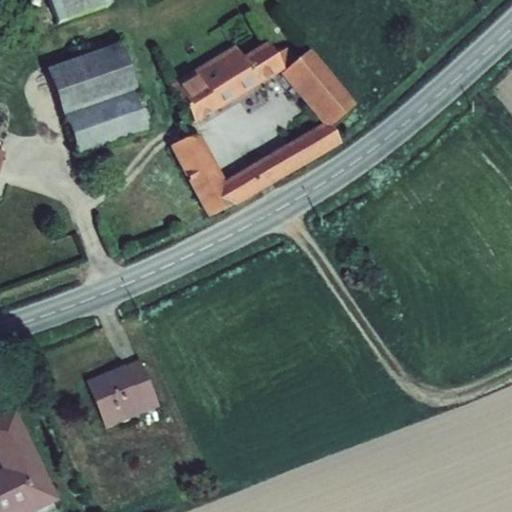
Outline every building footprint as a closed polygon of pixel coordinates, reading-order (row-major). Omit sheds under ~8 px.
[(93,0),(36,0),(48,28),(97,9),(93,0)] [(281,68),(322,123),(351,104),(304,52),(291,62),(280,50),(271,55),(264,46),(242,59),(233,49),(167,88),(180,111),(178,112),(182,122),(192,122),(281,68)] [(107,49),(37,75),(69,157),(139,131),(107,49)] [(166,149),(203,213),(225,203),(336,141),(322,123),(217,186),(187,137),(166,149)] [(127,368),(77,390),(95,432),(146,410),(127,368)] [(0,511),(39,511),(45,510),(6,423),(0,425),(0,511)]
